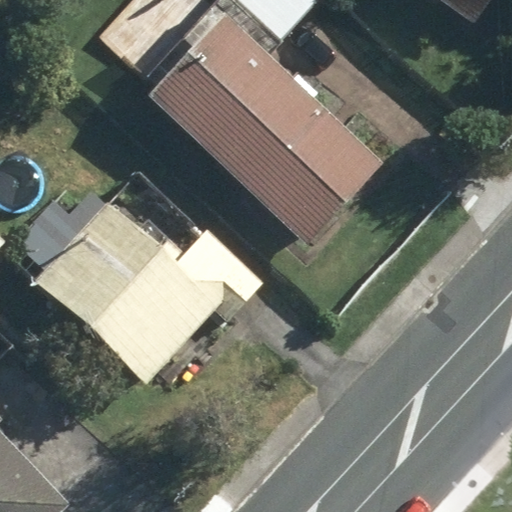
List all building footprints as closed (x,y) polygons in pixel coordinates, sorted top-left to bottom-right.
[(251,0),(285,32),(314,0),(251,0)] [(454,0),(474,14),(484,0),(454,0)] [(155,89),(309,233),(384,155),(230,8),(155,89)] [(77,138),(104,163),(122,143),(97,119),(77,138)] [(10,246),(151,377),(219,304),(232,316),(267,278),(208,224),(179,255),(97,179),(73,207),(57,193),(10,246)] [(0,246),(9,237),(0,228),(0,246)] [(0,511),(55,511),(76,493),(0,412),(0,511)]
